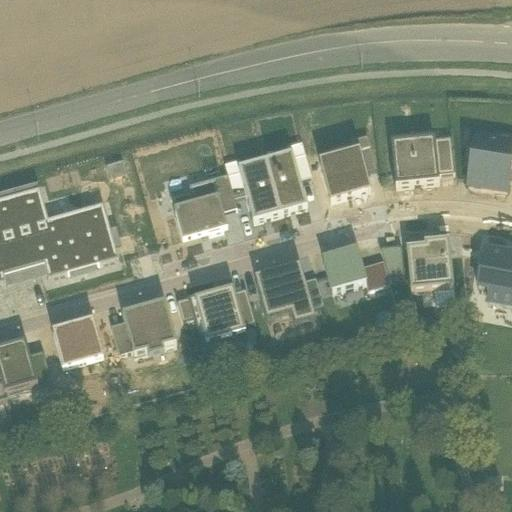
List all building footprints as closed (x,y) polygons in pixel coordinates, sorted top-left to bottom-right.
[(390,138),(391,149),(433,145),(432,134),(390,138)] [(511,166),(511,140),(495,138),(494,144),(475,141),(467,190),(508,196),(511,170),(511,166)] [(359,157),(365,178),(377,175),(367,140),(355,143),(359,157)] [(451,143),(435,145),(439,180),(454,179),(451,143)] [(435,145),(433,145),(391,149),(395,192),(439,188),(439,180),(435,145)] [(293,159),(300,186),(311,183),(302,148),(290,151),(293,159)] [(365,178),(359,157),(320,168),(331,207),(370,196),(365,178)] [(300,186),(293,159),(266,166),(281,221),(308,213),(300,186)] [(246,201),(239,174),(237,166),(225,170),(228,180),(235,204),(246,201)] [(281,221),(266,166),(239,174),(246,201),(254,228),(281,221)] [(122,167),(103,172),(107,187),(126,181),(122,167)] [(235,204),(228,180),(209,186),(215,204),(218,203),(223,218),(237,215),(235,204)] [(174,215),(215,204),(209,186),(190,191),(191,197),(171,203),(174,215)] [(0,289),(6,288),(4,282),(45,271),(49,285),(119,266),(104,212),(48,227),(40,196),(0,207),(0,289)] [(215,204),(174,215),(182,244),(208,236),(209,240),(223,236),(219,219),(223,218),(218,203),(215,204)] [(219,219),(223,236),(228,235),(223,218),(219,219)] [(208,236),(182,244),(183,248),(209,240),(208,236)] [(425,253),(406,254),(411,298),(454,293),(449,246),(435,248),(435,252),(425,253)] [(380,254),(384,267),(388,284),(405,282),(402,251),(380,254)] [(488,307),(511,312),(511,257),(485,253),(478,293),(490,295),(488,307)] [(333,299),(366,289),(362,273),(356,255),(323,264),(333,299)] [(390,289),(388,284),(384,267),(362,273),(366,289),(368,296),(390,289)] [(300,271),(267,280),(268,283),(300,274),(300,271)] [(304,287),(300,274),(268,283),(267,280),(256,284),(267,326),(292,318),(295,331),(315,325),(311,314),(304,287)] [(316,284),(304,287),(311,314),(324,311),(316,284)] [(233,294),(215,300),(195,305),(204,341),(206,349),(246,338),(244,332),(234,298),(233,294)] [(246,294),(234,298),(244,332),(256,329),(246,294)] [(199,342),(204,341),(195,305),(215,300),(214,295),(188,302),(188,303),(194,325),(199,342)] [(183,328),(194,325),(188,303),(177,306),(179,313),(183,328)] [(134,362),(147,358),(163,354),(177,351),(173,340),(167,316),(165,308),(122,320),(125,328),(133,357),(134,362)] [(185,337),(183,328),(179,313),(167,316),(173,340),(185,337)] [(119,361),(133,357),(125,328),(111,332),(113,339),(119,361)] [(63,374),(103,362),(98,343),(94,329),(53,340),(63,374)] [(247,344),(246,338),(206,349),(208,355),(247,344)] [(120,365),(119,361),(113,339),(98,343),(103,362),(105,369),(120,365)] [(38,391),(30,361),(26,348),(0,354),(0,383),(3,395),(4,400),(6,399),(37,391),(38,391)] [(165,359),(163,354),(147,358),(149,363),(165,359)] [(38,391),(37,391),(38,396),(53,393),(44,357),(30,361),(38,391)]
